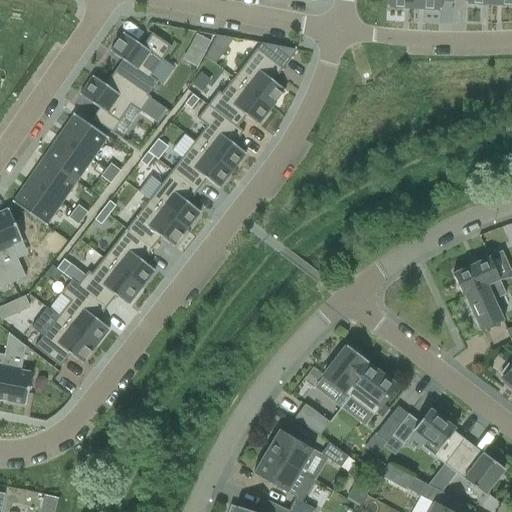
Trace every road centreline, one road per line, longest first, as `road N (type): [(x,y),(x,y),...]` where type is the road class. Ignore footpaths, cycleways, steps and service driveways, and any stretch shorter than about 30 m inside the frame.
road 1 (residential): [(0,450),(54,439),(84,414),(283,154),(341,34)]
road 2 (residential): [(346,298),(262,387),(192,511)]
road 3 (residential): [(346,298),(511,428)]
road 4 (residential): [(511,206),(430,234),(346,298)]
road 5 (residential): [(0,157),(101,0)]
road 6 (residential): [(169,0),(341,34)]
road 7 (residential): [(341,34),(511,38)]
